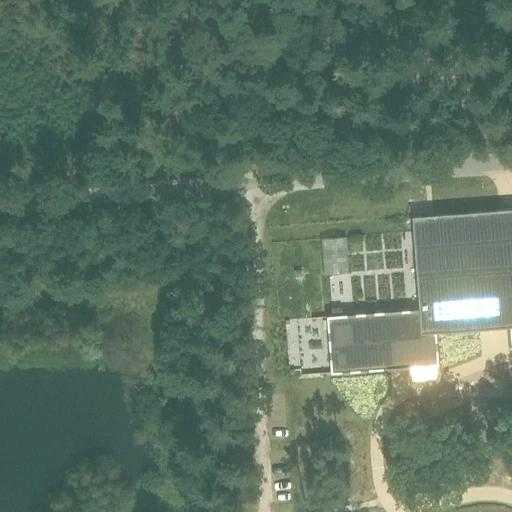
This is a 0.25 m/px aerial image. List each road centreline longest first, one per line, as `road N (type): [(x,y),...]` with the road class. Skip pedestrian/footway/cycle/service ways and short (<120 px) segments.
road 1 (unclassified): [(0,200),(511,160)]
road 2 (track): [(269,511),(258,177)]
road 3 (residential): [(395,511),(378,479),(376,438),(388,404),(412,388),(511,356)]
